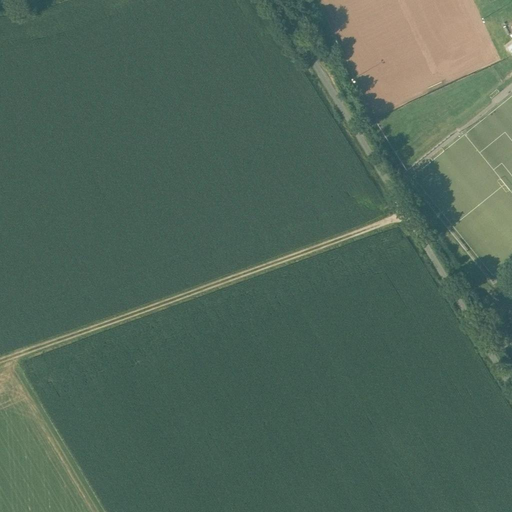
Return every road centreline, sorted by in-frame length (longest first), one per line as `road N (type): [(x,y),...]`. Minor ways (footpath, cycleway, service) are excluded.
road 1 (unclassified): [(511,385),(275,0)]
road 2 (track): [(406,213),(0,361)]
